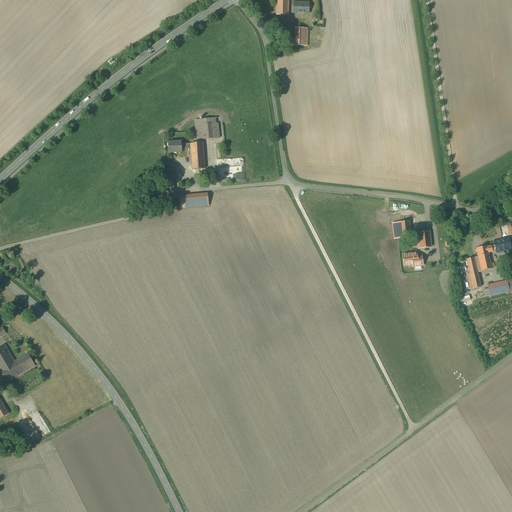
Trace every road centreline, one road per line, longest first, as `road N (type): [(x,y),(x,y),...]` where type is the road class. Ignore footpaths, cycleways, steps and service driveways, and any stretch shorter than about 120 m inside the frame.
road 1 (tertiary): [(178,511),(114,394),(67,337),(0,277)]
road 2 (secondary): [(0,179),(113,78),(226,0)]
road 3 (unclassified): [(289,183),(413,430)]
road 4 (unclassified): [(511,219),(289,183)]
road 5 (track): [(426,0),(454,207)]
road 6 (unclassified): [(238,0),(263,31),(289,183)]
road 7 (track): [(165,208),(0,249)]
road 8 (unclassified): [(413,430),(303,511)]
road 9 (unclassified): [(289,183),(210,190),(165,208)]
road 10 (unclassified): [(511,356),(413,430)]
